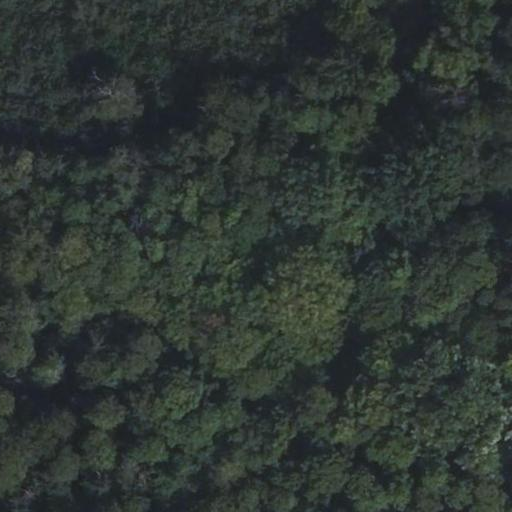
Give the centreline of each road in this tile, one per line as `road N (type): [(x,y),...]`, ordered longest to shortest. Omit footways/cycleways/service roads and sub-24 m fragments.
road 1 (track): [(317,358),(432,0)]
road 2 (track): [(0,318),(317,358)]
road 3 (track): [(269,511),(317,358)]
